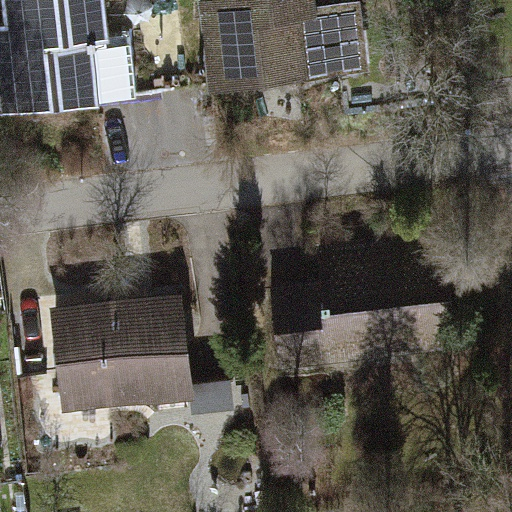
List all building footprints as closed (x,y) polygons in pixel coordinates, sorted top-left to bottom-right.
[(117,0),(10,0),(14,29),(0,30),(0,51),(9,121),(114,108),(106,51),(124,48),(117,0)] [(327,0),(223,0),(224,6),(212,7),(222,102),(383,86),(374,2),(328,7),(327,0)] [(458,235),(326,253),(330,282),(288,287),(301,383),(475,360),(458,235)] [(200,300),(53,313),(62,419),(209,406),(200,300)] [(0,492),(13,491),(6,417),(0,417),(0,492)]
